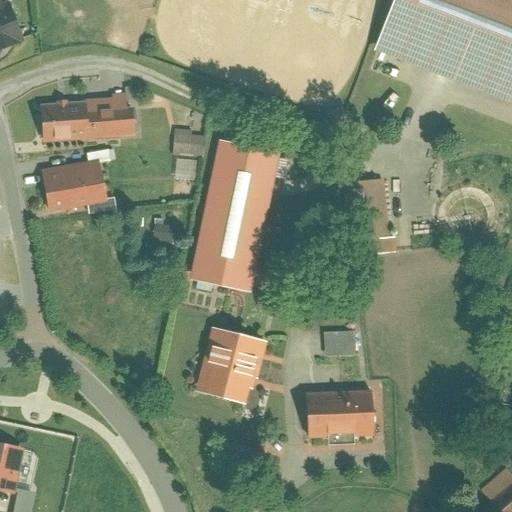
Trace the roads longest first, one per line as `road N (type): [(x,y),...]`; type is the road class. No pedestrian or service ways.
road 1 (track): [(511,175),(362,132),(217,107),(129,67)]
road 2 (residential): [(42,348),(115,419),(159,488),(165,511)]
road 3 (residential): [(0,152),(42,348)]
